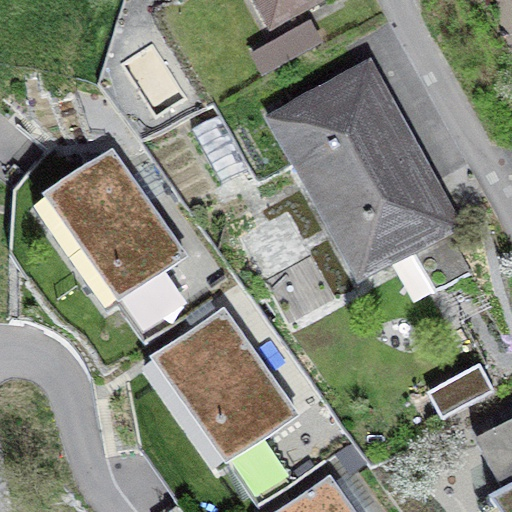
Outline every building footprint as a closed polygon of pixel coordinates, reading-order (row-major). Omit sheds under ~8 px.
[(249,0),(275,46),(355,2),(353,0),(204,0),(208,6),(219,0),(249,0)] [(281,124),(366,286),(460,238),(375,75),(281,124)] [(219,281),(135,167),(77,214),(157,334),(219,281)] [(328,434),(246,323),(188,373),(267,488),(328,434)] [(483,356),(437,383),(450,406),(496,379),(483,356)] [(369,511),(349,485),(319,511),(369,511)]
